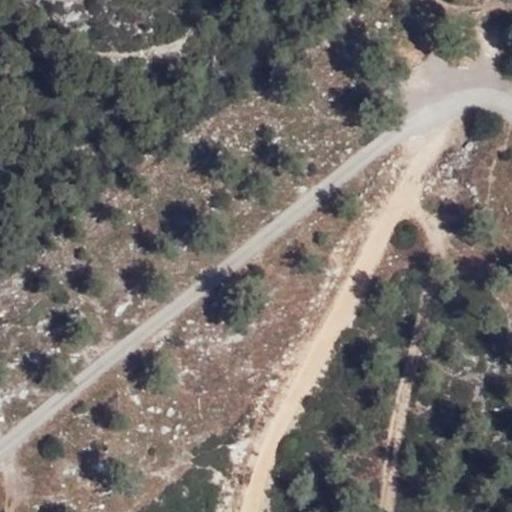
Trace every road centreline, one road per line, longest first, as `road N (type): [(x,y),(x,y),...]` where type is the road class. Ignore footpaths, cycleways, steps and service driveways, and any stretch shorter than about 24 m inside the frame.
road 1 (unclassified): [(511,99),(487,87),(377,141),(0,445)]
road 2 (track): [(456,97),(265,449),(251,511)]
